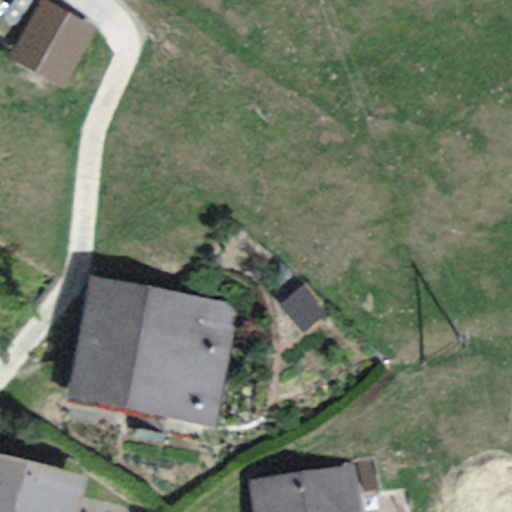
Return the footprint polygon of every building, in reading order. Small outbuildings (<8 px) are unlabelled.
[(39,0),(16,48),(71,76),(100,19),(61,0),(39,0)] [(82,134),(36,108),(0,170),(0,171),(46,197),(82,134)] [(223,312),(104,296),(89,410),(208,426),(223,312)] [(64,511),(74,473),(0,453),(0,511),(64,511)] [(350,511),(346,479),(257,490),(259,511),(350,511)]
